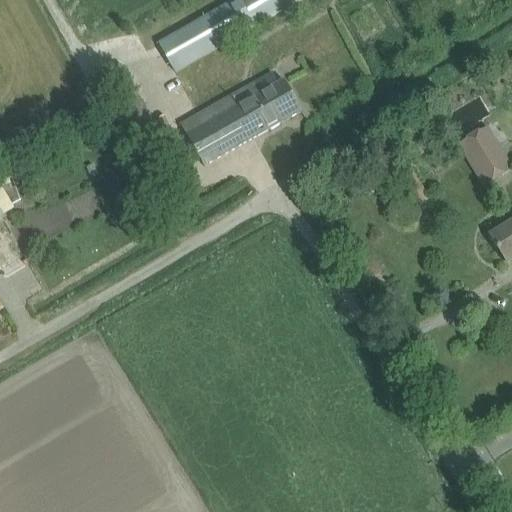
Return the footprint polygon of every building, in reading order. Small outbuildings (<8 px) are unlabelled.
[(234,0),(156,43),(172,72),(304,0),(234,0)] [(302,112),(292,95),(283,79),(257,94),(251,83),(180,124),(204,167),(302,112)] [(487,129),(460,146),(485,185),(502,175),(490,156),(501,150),(487,129)] [(511,223),(491,237),(507,263),(511,260),(511,223)] [(12,234),(0,241),(0,268),(5,277),(29,262),(12,234)]
